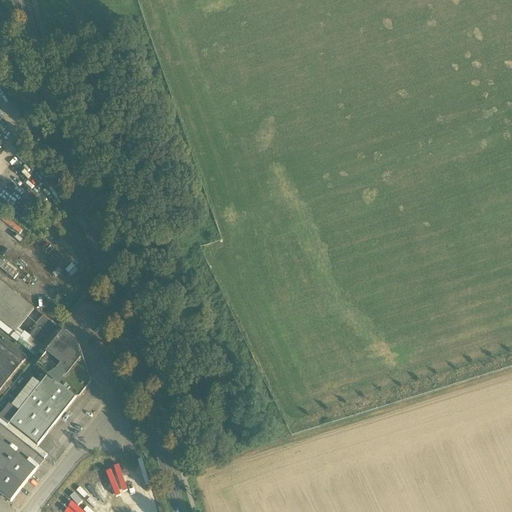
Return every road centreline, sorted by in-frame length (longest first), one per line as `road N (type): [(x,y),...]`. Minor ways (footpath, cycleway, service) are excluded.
road 1 (secondary): [(16,0),(180,511)]
road 2 (track): [(169,477),(511,371)]
